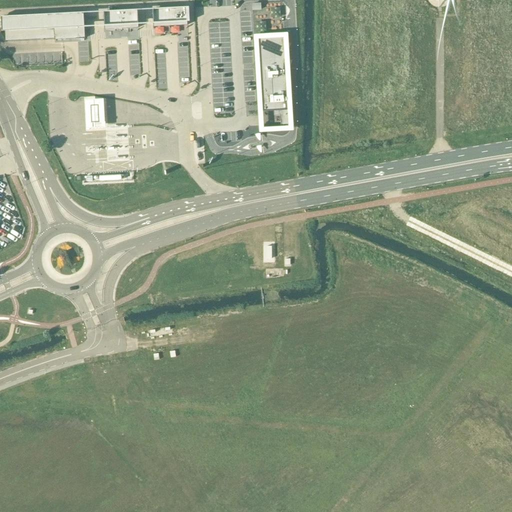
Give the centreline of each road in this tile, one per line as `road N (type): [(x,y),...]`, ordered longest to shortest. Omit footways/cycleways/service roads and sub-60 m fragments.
road 1 (unclassified): [(165,235),(241,212),(511,164)]
road 2 (unclassified): [(511,147),(175,210)]
road 3 (unclassified): [(175,210),(100,221),(67,204),(39,173)]
road 4 (track): [(444,159),(439,18)]
road 5 (unclassified): [(0,110),(48,234)]
